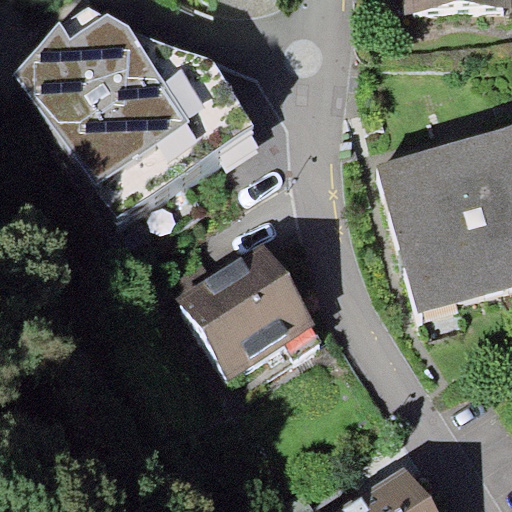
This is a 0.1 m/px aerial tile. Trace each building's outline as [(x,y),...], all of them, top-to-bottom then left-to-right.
[(508,0),(409,0),(409,23),(509,21),(508,0)] [(250,152),(210,84),(84,26),(19,99),(111,237),(250,152)] [(511,119),(383,158),(429,308),(511,282),(511,119)] [(217,383),(311,329),(266,249),(171,303),(217,383)] [(431,511),(410,473),(339,511),(431,511)]
